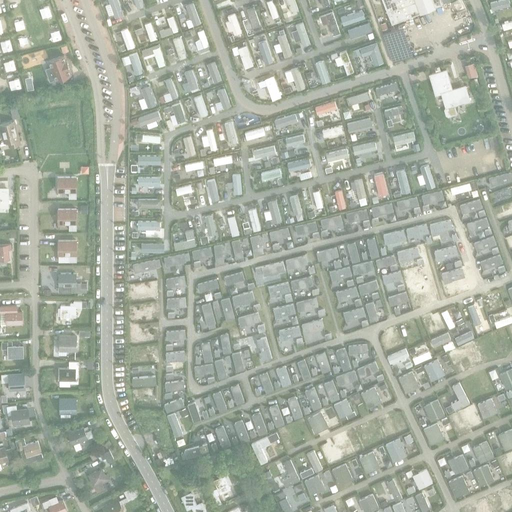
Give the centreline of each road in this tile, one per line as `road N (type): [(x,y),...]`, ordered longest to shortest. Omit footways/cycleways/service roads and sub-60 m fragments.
road 1 (unclassified): [(106,168),(106,390),(166,511)]
road 2 (unclassified): [(63,0),(95,84),(106,168)]
road 3 (unclassified): [(106,168),(113,80),(83,0)]
